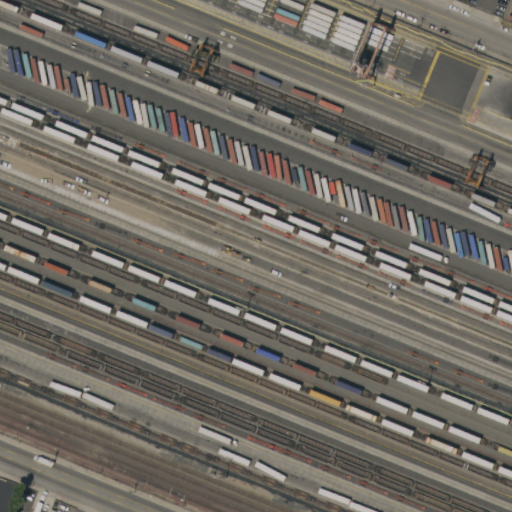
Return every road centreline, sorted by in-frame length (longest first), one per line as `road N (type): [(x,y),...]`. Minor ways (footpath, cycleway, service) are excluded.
road 1 (tertiary): [(0,454),(142,511)]
road 2 (residential): [(400,0),(511,44)]
